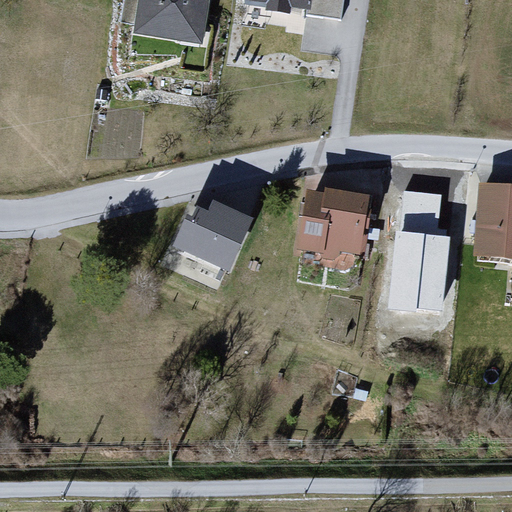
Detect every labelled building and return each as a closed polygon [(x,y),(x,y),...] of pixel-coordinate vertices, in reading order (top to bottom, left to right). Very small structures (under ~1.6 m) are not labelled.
[(206,0),(140,0),(136,31),(200,41),(206,0)] [(340,0),(250,0),(269,3),(268,9),(288,12),(288,6),(309,9),(308,14),(338,19),(340,0)] [(511,186),(484,185),(478,259),(511,261),(511,186)] [(374,199),(313,189),(302,262),(364,271),(374,199)] [(215,216),(197,209),(179,252),(235,278),(260,219),(219,204),(215,216)] [(448,238),(397,233),(390,305),(441,310),(448,238)]
